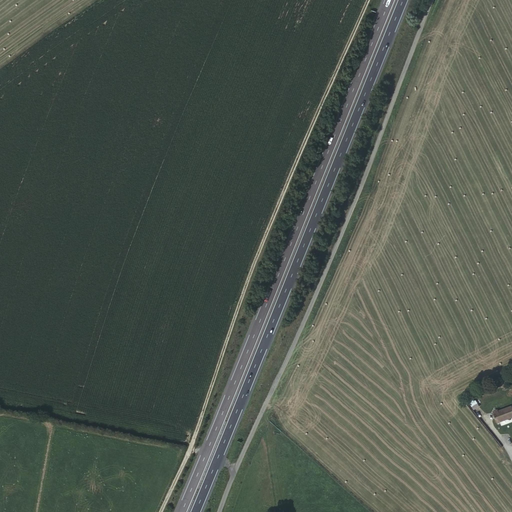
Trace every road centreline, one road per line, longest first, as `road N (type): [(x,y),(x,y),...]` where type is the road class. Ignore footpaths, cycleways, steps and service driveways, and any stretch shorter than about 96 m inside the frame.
road 1 (residential): [(217,511),(325,269),(429,0)]
road 2 (motorway): [(388,0),(178,511)]
road 3 (motorway): [(196,511),(405,0)]
